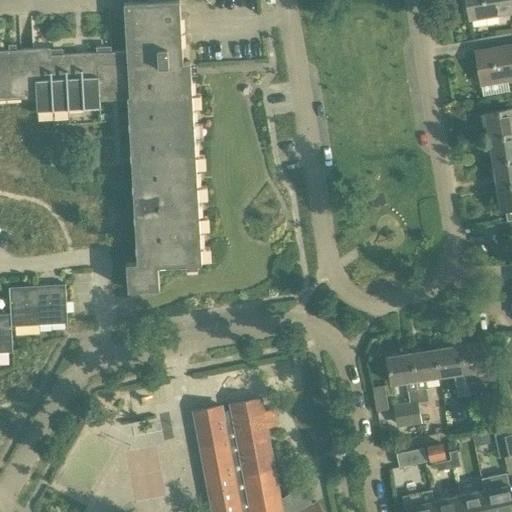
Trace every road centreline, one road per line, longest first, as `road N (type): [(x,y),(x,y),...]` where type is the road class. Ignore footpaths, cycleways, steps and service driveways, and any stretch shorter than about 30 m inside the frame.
road 1 (residential): [(327,263),(348,292),(382,305),(420,292),(447,267),(451,235),(414,0)]
road 2 (residential): [(107,358),(292,319),(322,330),(345,356),(379,511)]
road 3 (residential): [(327,263),(285,0)]
road 4 (residential): [(107,358),(104,256),(0,261)]
road 5 (residential): [(0,500),(67,382),(107,358)]
